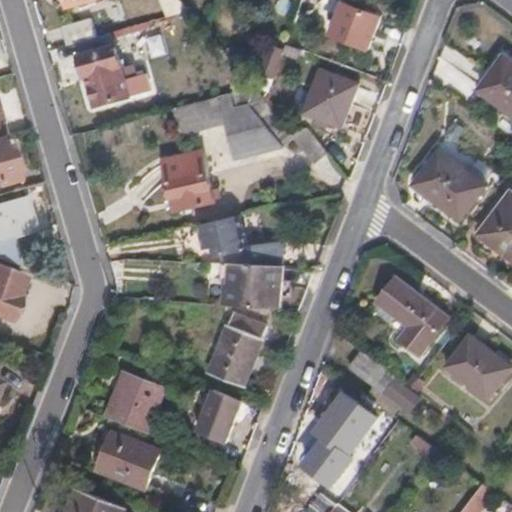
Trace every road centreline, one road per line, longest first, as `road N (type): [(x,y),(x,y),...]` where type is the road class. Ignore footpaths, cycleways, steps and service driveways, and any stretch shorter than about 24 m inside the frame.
road 1 (residential): [(11,0),(95,294),(12,511)]
road 2 (residential): [(364,204),(251,511)]
road 3 (residential): [(442,0),(364,204)]
road 4 (residential): [(364,204),(511,313)]
